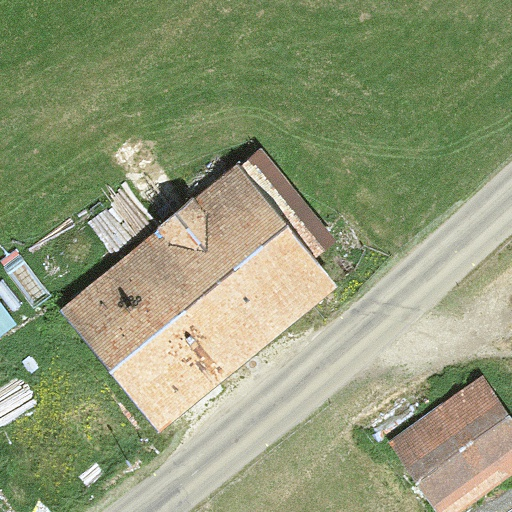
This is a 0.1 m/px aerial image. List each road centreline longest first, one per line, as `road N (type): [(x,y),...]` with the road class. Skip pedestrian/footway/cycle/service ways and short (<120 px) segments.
road 1 (tertiary): [(144,511),(511,198)]
road 2 (track): [(368,327),(400,339),(466,329),(511,296)]
